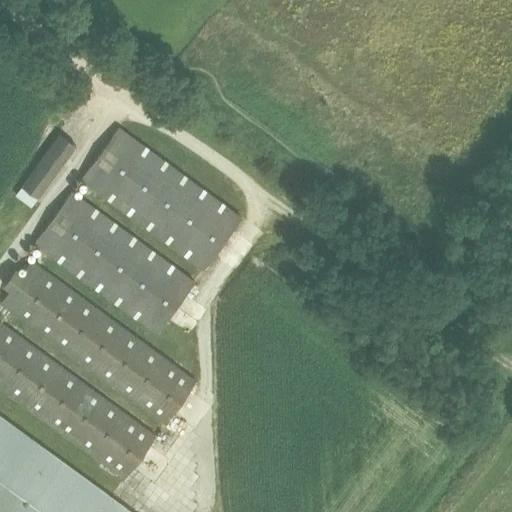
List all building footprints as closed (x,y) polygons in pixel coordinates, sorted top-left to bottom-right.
[(204,267),(241,216),(119,126),(81,177),(204,267)] [(77,145),(60,131),(21,185),(39,198),(77,145)] [(158,332),(196,280),(73,190),(35,242),(158,332)] [(239,230),(256,245),(266,233),(249,218),(239,230)] [(165,422),(196,380),(31,260),(21,273),(15,268),(3,284),(10,289),(0,302),(165,422)] [(0,385),(125,476),(156,435),(0,320),(0,385)] [(133,511),(0,414),(0,511),(133,511)]
